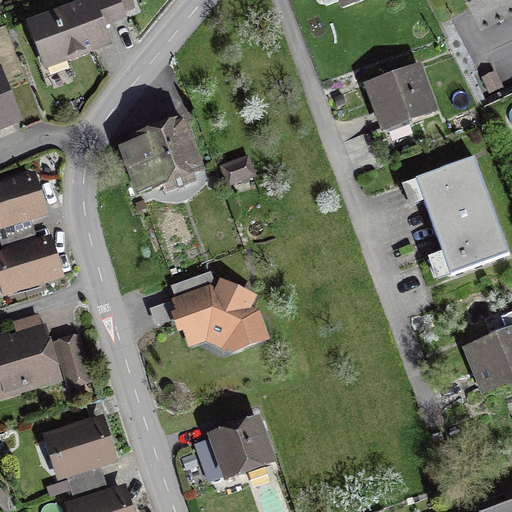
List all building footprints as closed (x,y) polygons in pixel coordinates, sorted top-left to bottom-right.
[(98,24),(122,15),(131,12),(127,0),(99,0),(30,26),(44,67),(96,47),(92,38),(102,35),(98,24)] [(417,71),(367,89),(382,130),(432,112),(417,71)] [(499,89),(492,75),(482,80),(489,94),(499,89)] [(0,126),(15,121),(0,83),(0,126)] [(197,172),(179,126),(136,142),(138,146),(127,150),(123,154),(138,194),(197,172)] [(227,186),(251,177),(245,161),(222,170),(227,186)] [(472,162),(415,182),(449,276),(506,256),(472,162)] [(0,226),(40,214),(29,180),(0,189),(0,226)] [(56,277),(45,243),(0,257),(0,275),(6,293),(56,277)] [(208,275),(207,275),(175,287),(181,302),(175,304),(188,340),(210,332),(229,341),(233,350),(261,340),(253,318),(242,313),(249,300),(221,287),(216,298),(210,295),(213,289),(208,275)] [(511,334),(468,352),(484,391),(511,379),(511,334)] [(31,350),(28,338),(11,344),(10,343),(5,340),(0,341),(0,394),(53,379),(43,346),(31,350)] [(68,387),(88,381),(75,341),(56,347),(68,387)] [(110,460),(98,424),(48,440),(59,476),(110,460)] [(212,440),(216,450),(225,477),(268,462),(255,425),(243,429),(242,426),(223,433),(224,435),(212,440)] [(212,452),(199,457),(207,480),(221,476),(212,452)] [(126,511),(120,493),(70,509),(70,511),(126,511)] [(511,511),(511,502),(486,511),(511,511)]
